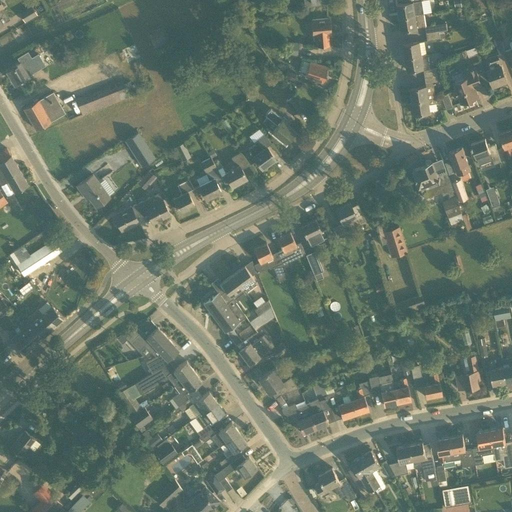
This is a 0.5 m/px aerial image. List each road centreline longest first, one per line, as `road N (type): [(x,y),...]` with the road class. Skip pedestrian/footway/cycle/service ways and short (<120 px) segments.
road 1 (residential): [(347,0),(343,92),(311,151),(266,190),(172,236)]
road 2 (residential): [(287,464),(380,428),(511,403)]
road 3 (residential): [(134,275),(62,205),(0,104)]
road 4 (residential): [(287,464),(217,358),(157,297)]
